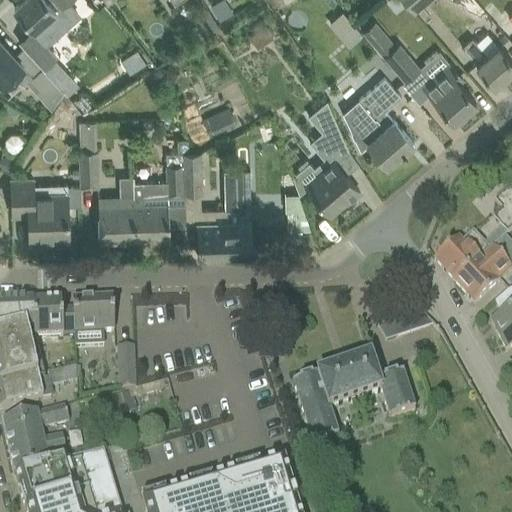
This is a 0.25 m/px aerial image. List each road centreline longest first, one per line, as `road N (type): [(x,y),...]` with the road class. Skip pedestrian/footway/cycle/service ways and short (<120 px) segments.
road 1 (residential): [(0,279),(314,271),(381,224)]
road 2 (residential): [(511,430),(447,312),(381,224)]
road 3 (residential): [(381,224),(511,109)]
